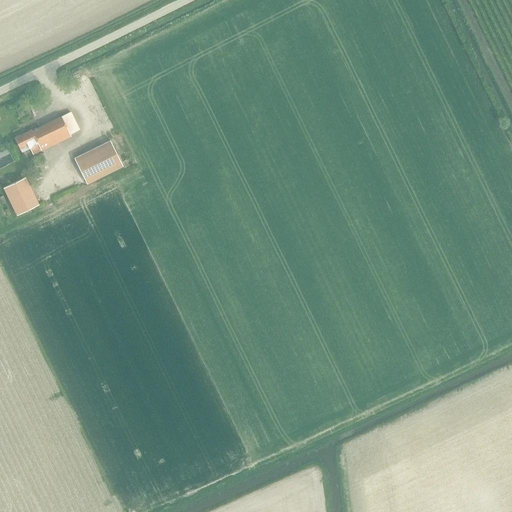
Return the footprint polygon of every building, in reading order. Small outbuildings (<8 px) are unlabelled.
[(95,75),(85,80),(98,104),(108,99),(95,75)] [(71,137),(70,135),(79,130),(70,113),(30,133),(29,132),(19,137),(25,151),(38,145),(41,151),(71,137)] [(104,117),(105,125),(119,124),(118,116),(104,117)] [(99,139),(71,152),(80,172),(108,158),(99,139)] [(0,150),(0,160),(2,164),(16,156),(10,145),(0,150)] [(3,189),(17,216),(39,205),(26,178),(3,189)]
